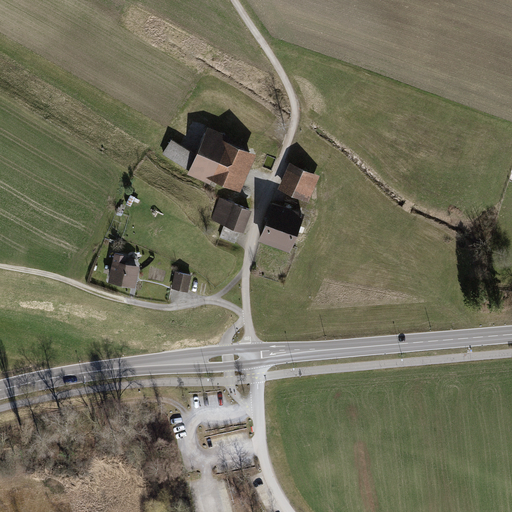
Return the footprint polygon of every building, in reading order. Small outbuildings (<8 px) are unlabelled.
[(241,190),(257,152),(228,140),(230,135),(208,125),(196,153),(189,170),(187,173),(210,183),(212,178),(241,190)] [(172,138),(162,153),(189,170),(196,153),(172,138)] [(321,174),(290,161),(278,188),(309,201),(321,174)] [(252,209),(220,197),(211,219),(224,224),(220,237),(236,243),(241,230),(244,231),(252,209)] [(305,212),(273,200),(259,239),(290,251),(305,212)] [(127,254),(114,252),(108,281),(135,287),(140,265),(125,261),(127,254)] [(192,275),(175,271),(171,287),(188,291),(192,275)]
